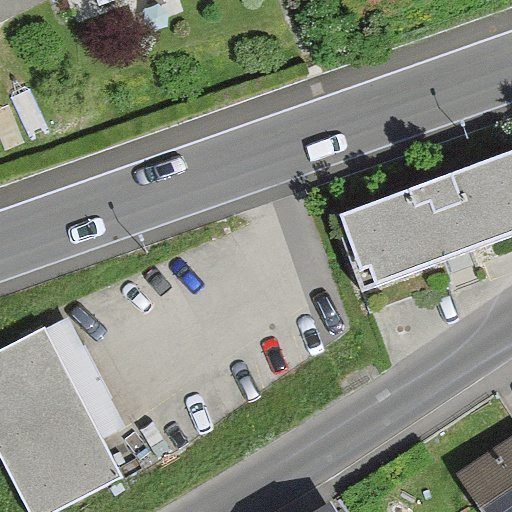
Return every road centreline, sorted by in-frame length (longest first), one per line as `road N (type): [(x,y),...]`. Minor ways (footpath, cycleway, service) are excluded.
road 1 (secondary): [(511,64),(0,241)]
road 2 (residential): [(222,511),(398,410),(511,329)]
